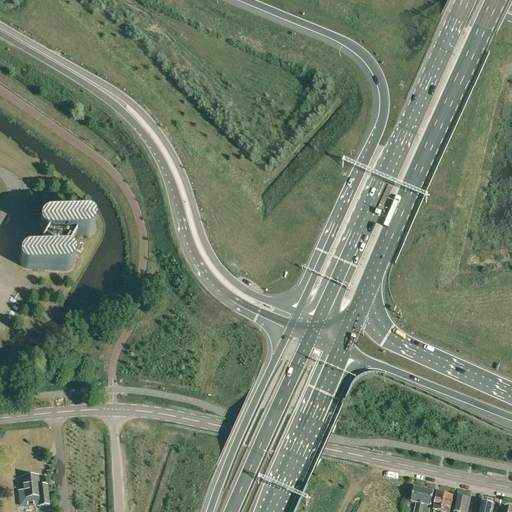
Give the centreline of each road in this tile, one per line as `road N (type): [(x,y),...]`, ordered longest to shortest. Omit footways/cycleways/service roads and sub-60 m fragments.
road 1 (motorway): [(244,0),(348,43),(381,86),(379,128),(297,312)]
road 2 (tertiary): [(114,410),(511,489)]
road 3 (trunk): [(465,0),(317,321)]
road 4 (unclassified): [(98,87),(154,146),(205,269),(232,296),(291,325)]
road 5 (unclassified): [(297,312),(226,274),(200,234),(164,140),(129,102),(98,87)]
road 6 (trunk): [(368,282),(495,0)]
road 7 (trunk): [(291,325),(208,511)]
road 8 (trunk): [(311,334),(231,511)]
road 9 (motorway): [(511,389),(389,331),(371,305),(368,282)]
road 10 (motorway): [(341,349),(511,417)]
road 11 (trunk): [(268,511),(341,349)]
